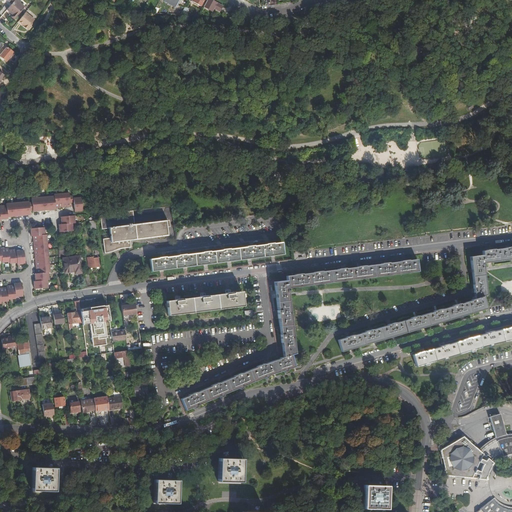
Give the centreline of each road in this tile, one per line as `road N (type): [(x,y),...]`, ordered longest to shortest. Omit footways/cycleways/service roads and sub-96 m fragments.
road 1 (residential): [(29,305),(511,237)]
road 2 (residential): [(273,389),(240,442),(173,467),(25,460),(0,450)]
road 3 (residential): [(273,389),(154,431),(0,427)]
road 4 (residential): [(511,314),(329,367),(319,382)]
road 5 (residential): [(319,382),(383,381),(404,392),(428,430)]
